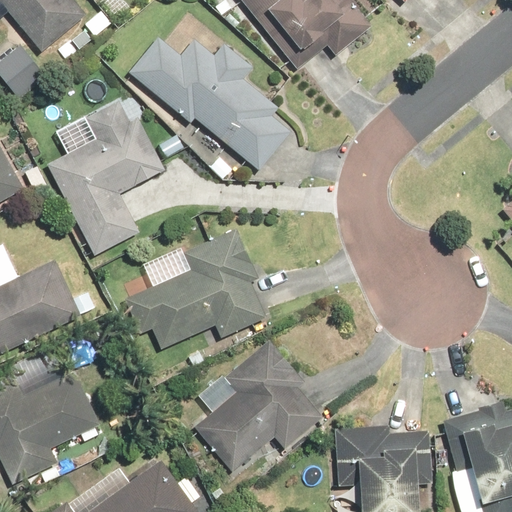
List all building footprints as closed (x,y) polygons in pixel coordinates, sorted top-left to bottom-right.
[(0,0),(0,2),(41,52),(85,15),(72,0),(0,0)] [(239,0),(298,69),(326,45),(335,56),(371,25),(349,0),(239,0)] [(156,36),(126,72),(190,124),(194,119),(259,171),(291,131),(272,116),(278,108),(243,80),(253,67),(223,43),(213,55),(192,39),(179,54),(156,36)] [(20,44),(0,58),(0,78),(17,101),(47,78),(20,44)] [(95,139),(45,164),(91,255),(138,232),(119,194),(164,171),(137,117),(129,122),(118,101),(85,117),(95,139)] [(0,203),(24,190),(0,146),(0,203)] [(511,199),(501,208),(511,221),(511,199)] [(151,330),(160,350),(214,326),(219,338),(266,317),(250,281),(258,278),(236,229),(182,253),(190,270),(125,298),(141,335),(151,330)] [(0,352),(80,316),(55,261),(0,285),(0,352)] [(236,391),(193,427),(232,472),(273,438),(283,450),(322,417),(298,388),(304,382),(269,340),(224,377),(236,391)] [(0,383),(0,460),(11,484),(56,462),(50,450),(98,427),(72,372),(22,396),(13,377),(0,383)] [(477,411),(442,421),(456,472),(470,468),(481,511),(511,511),(511,409),(504,411),(502,401),(476,408),(477,411)] [(389,425),(333,428),(336,485),(357,484),(358,511),(417,511),(416,485),(431,484),(428,431),(389,433),(389,425)] [(198,511),(160,459),(85,511),(71,511),(65,503),(52,511),(198,511)]
